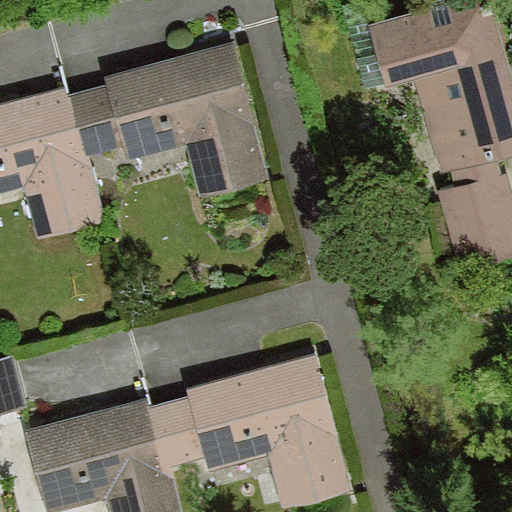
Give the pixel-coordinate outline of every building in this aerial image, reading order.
[(511,203),(498,152),(511,148),(511,75),(491,0),(450,0),(375,21),(391,77),(417,70),(444,166),(453,164),(458,183),(442,188),(463,264),(511,250),(511,203)] [(120,85),(74,99),(91,156),(198,126),(214,194),(274,179),(240,49),(118,79),(120,85)] [(110,220),(91,156),(74,99),(73,91),(0,109),(0,188),(33,177),(48,233),(110,220)] [(12,358),(0,361),(0,412),(24,407),(17,380),(12,358)] [(197,392),(198,399),(213,454),(217,469),(280,452),(294,504),(356,488),(322,359),(197,392)] [(213,454),(198,399),(155,411),(152,402),(35,435),(56,511),(57,511),(117,495),(122,511),(187,511),(174,465),(213,454)]
